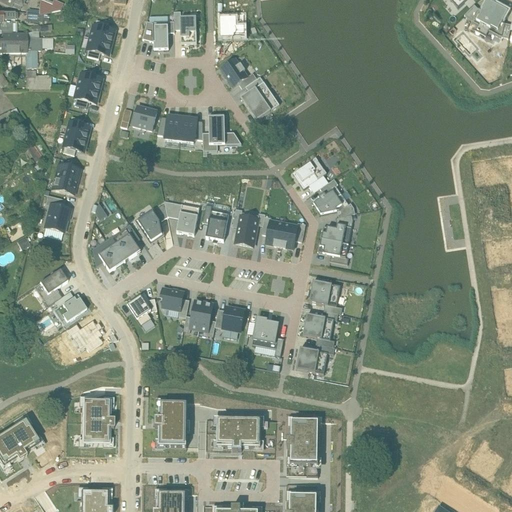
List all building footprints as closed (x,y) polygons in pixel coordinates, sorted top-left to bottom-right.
[(0,0),(0,2),(18,11),(23,0),(0,0)] [(448,0),(458,10),(468,0),(448,0)] [(54,1),(52,6),(52,13),(61,11),(63,5),(54,1)] [(474,7),(464,18),(467,22),(478,27),(475,33),(486,39),(489,33),(502,39),(508,41),(510,32),(511,27),(505,25),(503,24),(509,13),(488,1),(482,13),(478,11),(474,7)] [(52,6),(41,4),(40,12),(39,16),(41,17),(43,16),(43,15),(52,13),(52,6)] [(197,19),(180,20),(180,14),(174,14),(174,24),(174,32),(180,32),(181,46),(198,46),(197,19)] [(39,16),(28,15),(27,26),(38,26),(39,16)] [(0,16),(0,24),(2,25),(2,22),(8,22),(14,22),(14,17),(0,16)] [(244,17),(220,17),(221,39),(244,38),(244,17)] [(174,24),(153,25),(147,24),(143,41),(153,44),(154,53),(169,52),(168,36),(174,36),(174,32),(174,24)] [(94,27),(91,40),(112,45),(115,33),(94,27)] [(477,50),(463,35),(457,41),(461,46),(459,49),(462,52),(465,50),(470,56),(477,50)] [(27,36),(2,36),(2,43),(0,42),(0,54),(27,55),(27,54),(27,40),(27,36)] [(41,53),(40,40),(27,40),(27,54),(41,53)] [(112,45),(91,40),(87,52),(109,57),(112,45)] [(64,54),(74,55),(75,46),(65,46),(64,54)] [(235,60),(220,71),(234,90),(239,86),(242,91),(245,89),(257,81),(252,75),(248,78),(235,60)] [(81,76),(78,89),(100,94),(103,82),(81,76)] [(51,77),(36,78),(36,80),(36,90),(51,90),(51,77)] [(260,79),(257,81),(245,89),(249,94),(241,100),(248,111),(271,95),(260,79)] [(36,80),(26,80),(26,90),(36,90),(36,80)] [(78,89),(75,100),(97,106),(100,94),(78,89)] [(280,107),(271,95),(248,111),(257,123),(280,107)] [(157,113),(138,109),(133,128),(153,133),(157,113)] [(9,113),(0,117),(0,124),(12,119),(9,113)] [(182,120),(168,118),(166,142),(179,144),(182,120)] [(225,119),(209,119),(209,135),(203,135),(203,153),(217,153),(217,147),(241,146),(234,135),(225,136),(225,119)] [(196,121),(182,120),(179,144),(193,145),(196,121)] [(69,124),(66,137),(87,142),(91,129),(69,124)] [(66,137),(62,149),(84,155),(87,142),(66,137)] [(32,146),(26,151),(35,164),(41,159),(32,146)] [(316,160),(293,176),(304,191),(327,176),(316,160)] [(40,165),(33,170),(37,176),(45,171),(40,165)] [(73,197),(80,173),(59,167),(52,192),(73,197)] [(341,197),(335,188),(312,204),(318,213),(341,197)] [(348,207),(341,197),(318,213),(321,217),(354,210),(351,206),(348,207)] [(164,204),(136,224),(151,247),(164,237),(161,222),(167,218),(164,204)] [(199,211),(164,204),(167,218),(168,220),(179,222),(177,235),(194,238),(199,211)] [(94,211),(101,222),(108,217),(101,206),(94,211)] [(69,212),(50,207),(44,230),(63,235),(69,212)] [(212,208),(206,207),(203,225),(209,226),(206,240),(223,243),(229,216),(211,213),(212,208)] [(265,217),(236,211),(232,228),(239,230),(235,246),(253,250),(257,227),(263,228),(265,217)] [(284,225),(270,223),(266,246),(279,249),(284,225)] [(298,228),(284,225),(279,249),(293,252),(298,228)] [(130,227),(111,240),(126,263),(141,254),(135,245),(140,242),(130,227)] [(324,228),(321,242),(348,247),(350,233),(324,228)] [(511,239),(487,243),(490,264),(511,261),(511,239)] [(25,240),(16,244),(21,253),(29,248),(25,240)] [(93,252),(97,270),(104,265),(110,274),(126,263),(111,240),(93,252)] [(321,242),(319,256),(346,260),(348,247),(321,242)] [(67,284),(60,273),(34,290),(43,304),(46,302),(46,303),(59,295),(56,291),(67,284)] [(340,288),(313,283),(309,304),(337,309),(340,288)] [(511,290),(495,293),(499,314),(511,312),(511,290)] [(183,301),(184,295),(163,291),(161,301),(164,302),(163,310),(180,313),(179,319),(186,320),(187,318),(189,303),(183,301)] [(62,300),(59,295),(46,303),(46,302),(43,304),(47,310),(55,305),(62,300)] [(70,295),(62,300),(55,305),(58,310),(63,307),(74,300),(70,295)] [(149,302),(144,295),(128,307),(141,328),(151,321),(148,316),(152,313),(157,312),(155,301),(149,302)] [(76,304),(74,300),(63,307),(58,310),(53,313),(63,328),(86,312),(79,301),(76,304)] [(191,319),(187,318),(186,320),(184,333),(190,334),(191,332),(199,334),(205,304),(195,302),(191,319)] [(214,305),(205,304),(199,334),(207,335),(207,337),(213,338),(215,329),(216,324),(211,323),(214,305)] [(225,313),(218,311),(216,324),(215,329),(222,330),(221,332),(241,336),(246,311),(226,308),(225,313)] [(330,342),(334,322),(307,316),(303,337),(330,342)] [(256,325),(249,324),(247,335),(254,337),(253,341),(277,346),(274,358),(280,359),(284,341),(277,340),(280,325),(267,323),(268,321),(257,319),(256,325)] [(80,331),(70,338),(80,353),(85,349),(99,339),(103,337),(93,322),(80,331)] [(70,338),(80,331),(76,326),(66,333),(70,338)] [(99,339),(85,349),(88,354),(103,345),(99,339)] [(328,355),(301,350),(297,371),(324,376),(328,355)] [(110,404),(82,403),(82,447),(109,447),(110,431),(113,431),(113,422),(110,422),(110,404)] [(158,430),(158,448),(186,449),(186,406),(158,405),(158,421),(156,421),(155,430),(158,430)] [(218,422),(218,447),(233,448),(233,453),(241,453),(241,448),(260,448),(260,423),(218,422)] [(26,423),(0,438),(0,464),(3,469),(17,461),(19,463),(26,459),(25,456),(40,446),(26,423)] [(290,450),(290,466),(317,467),(318,423),(291,423),(291,442),(288,442),(287,450),(290,450)] [(503,459),(482,446),(469,468),(490,480),(503,459)] [(511,476),(503,491),(511,496),(511,476)] [(154,492),(154,502),(157,502),(157,511),(184,511),(185,500),(189,500),(189,493),(178,493),(178,495),(165,495),(165,492),(154,492)] [(108,494),(81,494),(80,511),(111,511),(112,510),(108,510),(108,494)] [(317,511),(318,498),(290,497),(289,511),(317,511)]
